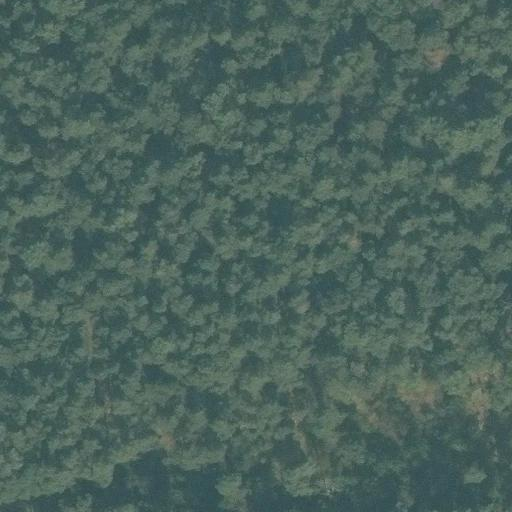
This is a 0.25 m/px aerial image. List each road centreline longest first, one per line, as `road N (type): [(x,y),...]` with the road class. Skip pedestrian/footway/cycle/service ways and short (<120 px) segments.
road 1 (track): [(35,0),(128,511)]
road 2 (track): [(109,415),(258,384)]
